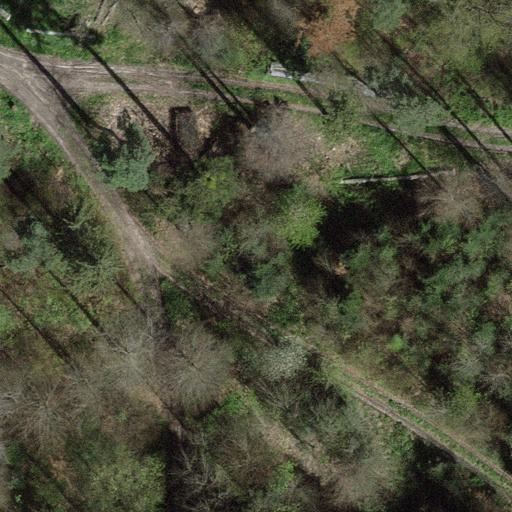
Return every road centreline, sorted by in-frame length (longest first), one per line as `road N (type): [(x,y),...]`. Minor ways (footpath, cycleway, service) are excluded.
road 1 (track): [(16,68),(278,94),(458,135),(511,138)]
road 2 (track): [(167,511),(139,249),(16,68)]
road 3 (track): [(139,249),(247,323),(378,395),(511,488)]
